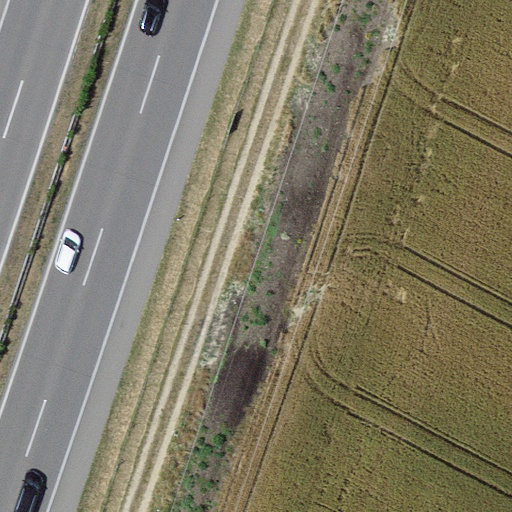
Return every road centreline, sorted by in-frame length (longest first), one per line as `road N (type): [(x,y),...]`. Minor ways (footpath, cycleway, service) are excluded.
road 1 (track): [(307,0),(134,511)]
road 2 (motorway): [(7,511),(177,0)]
road 3 (motorway): [(49,0),(0,151)]
